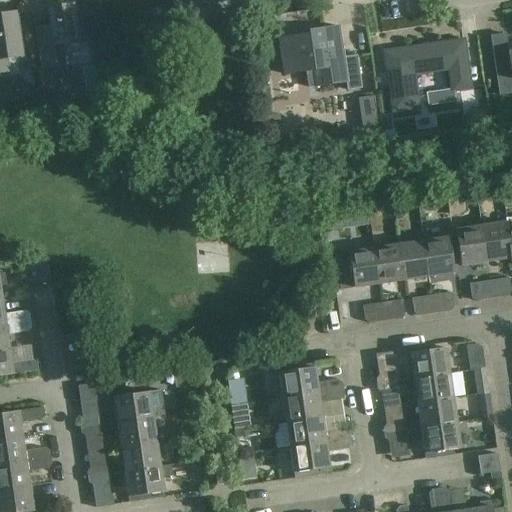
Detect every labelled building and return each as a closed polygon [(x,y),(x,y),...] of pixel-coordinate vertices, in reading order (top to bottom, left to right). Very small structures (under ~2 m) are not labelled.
[(50,22),(36,25),(43,70),(66,66),(62,45),(80,43),(80,40),(77,25),(74,5),(48,9),(50,22)] [(3,19),(2,16),(0,16),(0,72),(7,71),(5,58),(22,56),(16,18),(3,19)] [(309,34),(280,39),(285,75),(305,72),(308,87),(315,86),(347,82),(348,90),(362,88),(357,56),(343,58),(338,26),(314,29),(309,30),(309,34)] [(511,43),(507,45),(505,34),(491,36),(500,95),(511,93),(511,43)] [(409,49),(385,52),(393,112),(420,108),(416,77),(447,72),(450,90),(450,91),(454,91),(471,88),(467,64),(465,64),(462,43),(409,51),(409,49)] [(488,115),(477,104),(460,121),(470,131),(488,115)] [(376,116),(361,118),(362,130),(377,128),(376,116)] [(366,212),(330,218),(332,231),(368,225),(366,212)] [(487,262),(511,259),(507,229),(508,229),(508,223),(482,227),(487,262)] [(461,266),(487,262),(482,227),(456,231),(461,266)] [(450,237),(424,241),(430,276),(455,273),(450,237)] [(400,245),(405,280),(430,276),(424,241),(400,245)] [(380,284),(405,280),(400,245),(375,249),(380,284)] [(350,252),(336,255),(341,290),(355,288),(380,284),(375,249),(350,252)] [(51,283),(48,263),(38,265),(41,285),(51,283)] [(511,293),(509,278),(500,280),(503,298),(508,297),(511,293)] [(480,301),(477,283),(469,284),(471,298),(475,302),(480,301)] [(453,307),(451,293),(442,295),(445,312),(450,312),(453,307)] [(422,316),(419,298),(411,299),(413,314),(417,317),(422,316)] [(3,301),(0,301),(0,326),(31,322),(30,315),(26,311),(5,314),(3,301)] [(404,314),(402,301),(393,302),(396,320),(401,319),(404,314)] [(370,305),(362,306),(364,321),(368,324),(373,323),(384,321),(382,303),(370,305)] [(31,322),(0,326),(0,351),(10,350),(8,336),(29,333),(32,328),(31,322)] [(473,348),(476,366),(485,365),(482,347),(473,348)] [(410,353),(414,379),(450,374),(446,348),(410,353)] [(10,350),(0,351),(0,377),(38,372),(37,364),(33,361),(12,364),(10,350)] [(278,364),(280,374),(283,399),(343,390),(343,384),(339,380),(317,383),(315,368),(313,369),(312,365),(292,368),(292,362),(278,364)] [(375,380),(376,384),(394,382),(392,368),(378,369),(379,375),(375,380)] [(454,398),(450,374),(414,379),(418,404),(454,398)] [(108,399),(105,382),(78,386),(80,403),(108,399)] [(395,391),(394,382),(376,384),(377,390),(381,393),(395,391)] [(343,390),(283,399),(287,423),(322,418),(320,405),(342,401),(344,397),(343,390)] [(117,424),(153,418),(153,417),(165,416),(161,391),(114,398),(117,424)] [(457,423),(454,398),(418,404),(421,429),(457,423)] [(249,427),(246,407),(231,409),(234,429),(249,427)] [(0,415),(0,441),(23,438),(20,425),(42,421),(45,417),(44,409),(0,415)] [(79,424),(80,429),(98,426),(97,418),(82,420),(79,424)] [(156,442),(153,418),(117,424),(121,448),(156,442)] [(287,423),(290,448),(351,439),(350,433),(346,429),(324,432),(322,418),(287,423)] [(461,449),(457,423),(421,429),(425,454),(461,449)] [(383,434),(401,431),(400,424),(385,426),(383,429),(383,434)] [(99,435),(98,426),(80,429),(81,434),(84,437),(99,435)] [(401,431),(383,434),(384,440),(388,442),(402,440),(401,431)] [(23,438),(0,441),(0,466),(51,459),(50,452),(46,449),(25,452),(23,438)] [(351,439),(291,448),(294,473),(295,479),(330,473),(329,468),(330,468),(328,453),(349,450),(352,445),(351,439)] [(124,472),(160,467),(156,442),(121,448),(124,472)] [(500,473),(497,454),(477,457),(480,475),(500,473)] [(0,466),(0,491),(30,487),(28,473),(48,470),(52,466),(51,459),(0,466)] [(160,467),(124,472),(128,498),(129,503),(165,498),(164,492),(162,478),(173,477),(171,466),(160,467)] [(87,478),(105,475),(104,467),(89,469),(86,472),(87,478)] [(107,484),(105,475),(87,478),(88,483),(92,486),(107,484)] [(32,501),(30,487),(0,491),(0,511),(36,511),(58,509),(57,501),(53,498),(32,501)] [(438,489),(441,511),(466,511),(467,511),(457,511),(452,511),(450,492),(445,488),(438,489)] [(441,511),(438,489),(432,490),(428,495),(430,511),(441,511)] [(467,511),(466,511),(505,511),(504,508),(493,510),(492,500),(480,502),(481,509),(467,511)]
